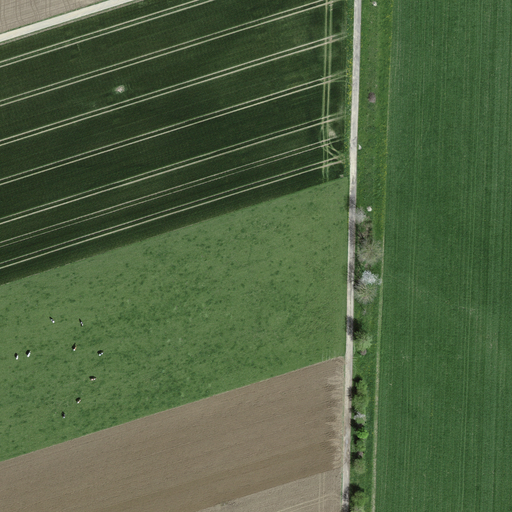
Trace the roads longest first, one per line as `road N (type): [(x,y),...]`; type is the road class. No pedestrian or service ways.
road 1 (track): [(357,0),(346,511)]
road 2 (track): [(0,39),(125,0)]
